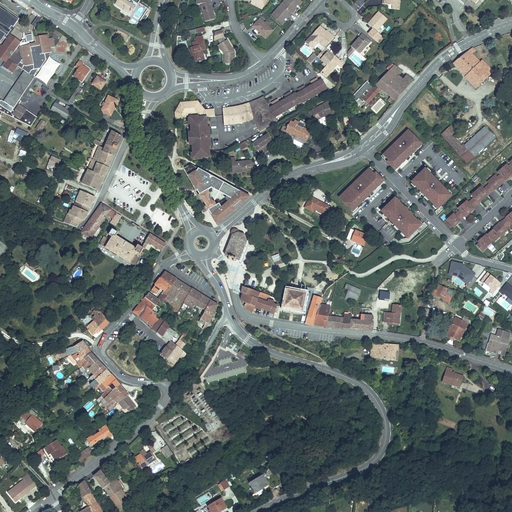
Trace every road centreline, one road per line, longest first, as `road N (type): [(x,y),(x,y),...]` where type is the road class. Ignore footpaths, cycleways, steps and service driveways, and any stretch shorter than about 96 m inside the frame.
road 1 (secondary): [(229,315),(258,346),(365,387),(386,426),(376,458),(255,511)]
road 2 (residential): [(511,372),(407,339),(252,319),(235,292)]
road 3 (residential): [(167,385),(125,380),(98,347),(166,264),(191,249)]
road 4 (tertiary): [(363,146),(437,63),(511,23)]
road 5 (tertiary): [(211,236),(288,176),(363,146)]
road 6 (residential): [(167,385),(160,406),(53,497)]
road 7 (residential): [(363,146),(457,244)]
road 8 (residential): [(139,117),(100,200),(73,231)]
